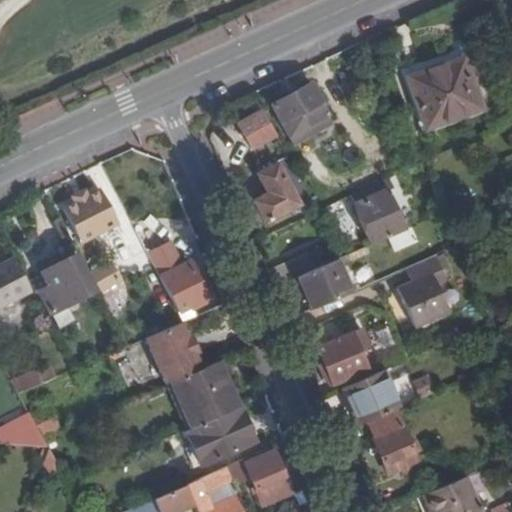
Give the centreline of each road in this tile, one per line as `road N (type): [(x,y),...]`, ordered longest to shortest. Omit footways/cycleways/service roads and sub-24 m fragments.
road 1 (residential): [(158,90),(344,511)]
road 2 (secondary): [(363,0),(158,90)]
road 3 (secondary): [(158,90),(0,169)]
